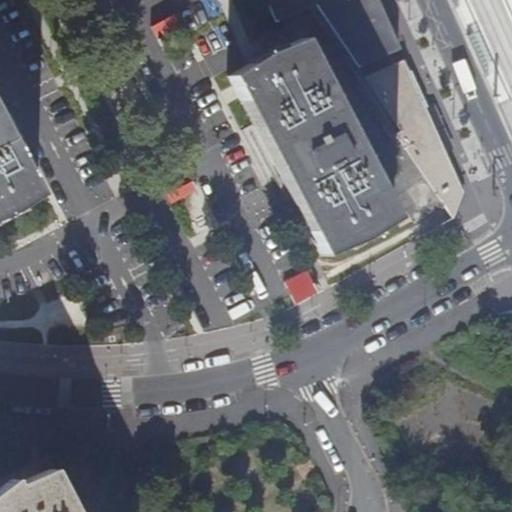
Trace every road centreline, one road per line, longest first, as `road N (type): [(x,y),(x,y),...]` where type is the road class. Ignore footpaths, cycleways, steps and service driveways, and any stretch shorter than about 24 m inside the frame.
road 1 (residential): [(0,385),(112,393),(300,361)]
road 2 (residential): [(300,361),(511,246)]
road 3 (primary): [(431,0),(511,178)]
road 4 (residential): [(373,511),(300,361)]
